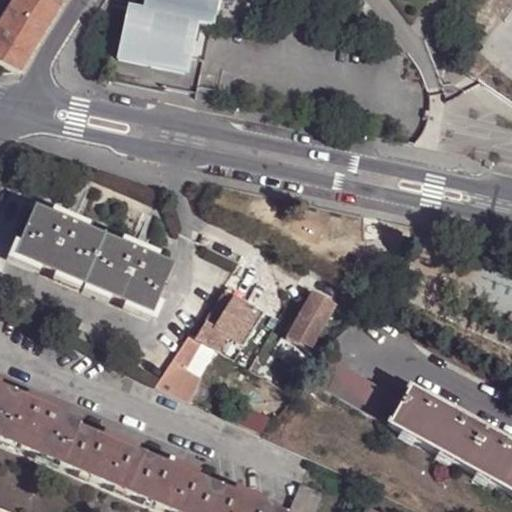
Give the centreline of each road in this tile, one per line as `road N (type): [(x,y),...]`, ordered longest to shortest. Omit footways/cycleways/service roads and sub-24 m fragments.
road 1 (unclassified): [(19,105),(511,208)]
road 2 (unknown): [(0,346),(292,464)]
road 3 (unknown): [(511,153),(373,0)]
road 4 (residential): [(19,105),(83,0)]
